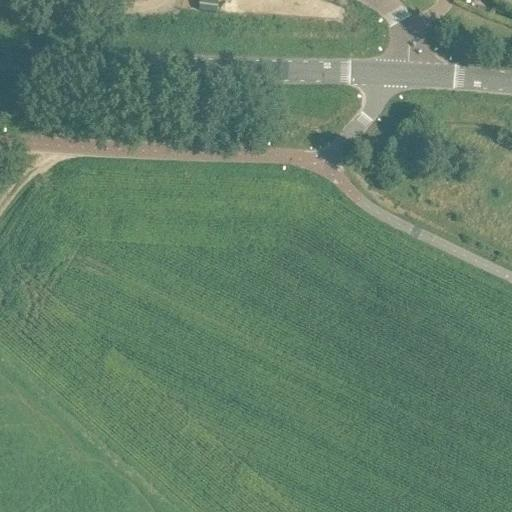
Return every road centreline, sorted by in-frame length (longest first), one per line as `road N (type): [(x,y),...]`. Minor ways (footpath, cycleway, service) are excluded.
road 1 (unclassified): [(0,140),(288,154),(320,167),(391,71)]
road 2 (secondary): [(391,71),(0,57)]
road 3 (secondary): [(511,84),(391,71)]
